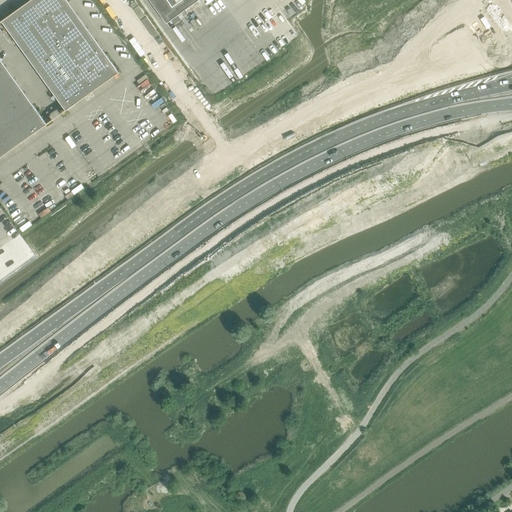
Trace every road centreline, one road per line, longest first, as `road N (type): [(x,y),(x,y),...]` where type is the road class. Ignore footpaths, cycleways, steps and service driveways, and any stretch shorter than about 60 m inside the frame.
road 1 (primary): [(0,387),(209,228),(312,165),(378,135),(511,104)]
road 2 (primary): [(0,401),(310,187),(406,141),(511,112)]
road 3 (primary): [(511,82),(366,124),(299,155),(0,361)]
road 4 (primary): [(441,66),(279,134),(206,181),(0,348)]
road 5 (primary): [(0,442),(192,302),(380,186)]
road 6 (primary): [(424,0),(370,38),(351,71),(351,139),(368,180),(380,186)]
road 7 (primary): [(380,186),(383,172),(364,118),(371,63),(449,0)]
road 8 (primary): [(380,186),(511,142)]
